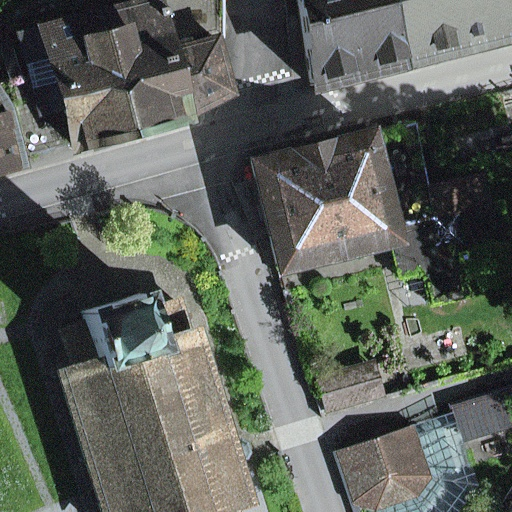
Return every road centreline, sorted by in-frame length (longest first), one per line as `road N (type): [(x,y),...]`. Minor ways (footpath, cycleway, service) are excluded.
road 1 (residential): [(211,147),(330,511)]
road 2 (residential): [(281,127),(511,62)]
road 3 (residential): [(0,204),(211,147)]
road 4 (residential): [(281,127),(258,0)]
